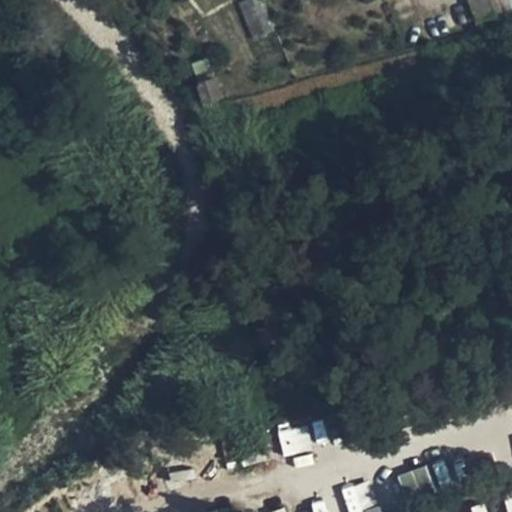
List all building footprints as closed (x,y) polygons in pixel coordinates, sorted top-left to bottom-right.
[(244,0),(241,2),(253,34),(274,28),(262,0),(244,0)] [(497,15),(490,0),(471,0),(479,21),(497,15)] [(511,0),(490,0),(497,15),(497,16),(511,10),(511,0)] [(206,99),(219,95),(215,79),(201,82),(206,99)] [(278,432),(284,455),(312,448),(305,425),(278,432)]
